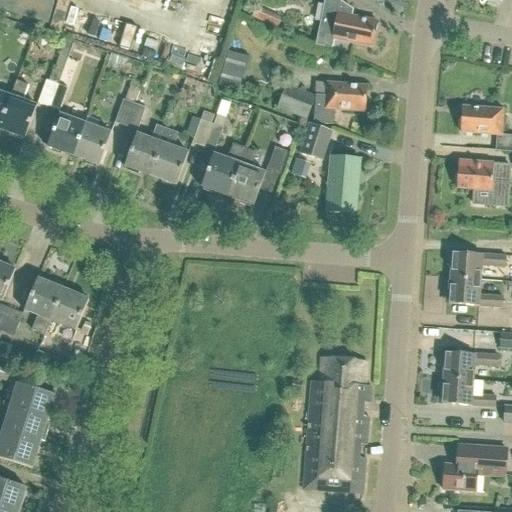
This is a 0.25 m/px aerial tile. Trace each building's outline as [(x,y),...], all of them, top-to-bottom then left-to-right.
[(0,0),(0,10),(49,25),(56,0),(0,0)] [(70,0),(58,0),(49,30),(61,34),(70,0)] [(317,21),(321,22),(316,46),(332,50),(334,40),(372,48),(377,23),(352,18),(353,11),(337,0),(325,0),(324,8),(320,7),(317,21)] [(269,13),(266,18),(264,24),(277,29),(281,18),(269,13)] [(46,81),(38,104),(49,108),(57,85),(71,44),(64,41),(54,70),(53,70),(48,82),(46,81)] [(10,99),(0,128),(0,129),(25,138),(36,108),(21,103),(28,86),(17,81),(10,99)] [(365,114),(367,87),(328,84),(327,97),(316,96),(314,124),(334,125),(335,112),(365,114)] [(57,85),(49,108),(60,112),(68,89),(57,85)] [(307,121),(315,96),(286,86),(277,110),(307,121)] [(0,128),(10,99),(0,95),(0,128)] [(123,101),(115,123),(126,127),(134,105),(123,101)] [(134,105),(126,127),(137,132),(145,109),(134,105)] [(511,153),(511,138),(502,137),(504,112),(463,108),(461,134),(497,137),(496,152),(511,153)] [(48,148),(74,157),(84,126),(59,117),(48,148)] [(201,121),(192,144),(203,148),(212,125),(201,121)] [(331,131),(326,130),(309,124),(299,155),(321,162),(331,131)] [(212,125),(203,148),(214,152),(223,129),(212,125)] [(84,126),(74,157),(99,166),(110,135),(84,126)] [(150,175),(166,129),(157,126),(151,143),(137,138),(126,167),(150,175)] [(166,129),(150,175),(177,185),(187,156),(173,150),(179,134),(166,129)] [(243,154),(228,196),(254,206),(265,175),(250,170),(256,154),(245,149),(243,154)] [(265,175),(260,190),(270,193),(285,152),(276,149),(266,175),(265,175)] [(202,186),(228,196),(243,154),(236,151),(231,163),(214,156),(202,186)] [(357,217),(362,162),(331,159),(327,215),(357,217)] [(507,209),(509,183),(510,168),(493,166),(493,165),(460,162),(457,190),(474,191),(473,205),(507,209)] [(451,280),(481,282),(482,267),(505,269),(506,258),(453,254),(451,280)] [(0,266),(0,301),(2,302),(14,272),(0,266)] [(480,297),(481,282),(451,280),(449,305),(502,309),(503,298),(480,297)] [(25,312),(37,317),(32,331),(45,336),(50,323),(62,293),(37,282),(25,312)] [(62,293),(50,323),(76,333),(88,304),(62,293)] [(1,305),(0,307),(0,331),(2,333),(12,310),(1,305)] [(12,310),(2,333),(13,337),(23,314),(12,310)] [(511,335),(501,335),(500,349),(511,350),(511,335)] [(53,372),(58,360),(37,352),(33,364),(53,372)] [(444,380),(474,382),(475,367),(499,368),(499,357),(446,354),(444,380)] [(366,388),(368,363),(321,360),(320,385),(312,384),(305,492),(364,496),(366,460),(359,460),(360,446),(368,447),(370,419),(362,418),(363,404),(371,405),(372,388),(366,388)] [(473,397),(474,382),(444,380),(442,405),(496,409),(496,398),(473,397)] [(11,410),(47,420),(54,396),(18,385),(11,410)] [(511,408),(504,408),(503,424),(511,424),(511,408)] [(3,434),(40,445),(41,441),(45,442),(48,430),(44,429),(47,420),(11,410),(3,434)] [(0,458),(32,469),(40,445),(3,434),(0,444),(0,458)] [(444,491),(476,493),(477,475),(505,477),(507,450),(478,448),(458,447),(456,467),(446,466),(444,491)] [(0,507),(14,511),(19,511),(26,489),(0,481),(0,507)]
